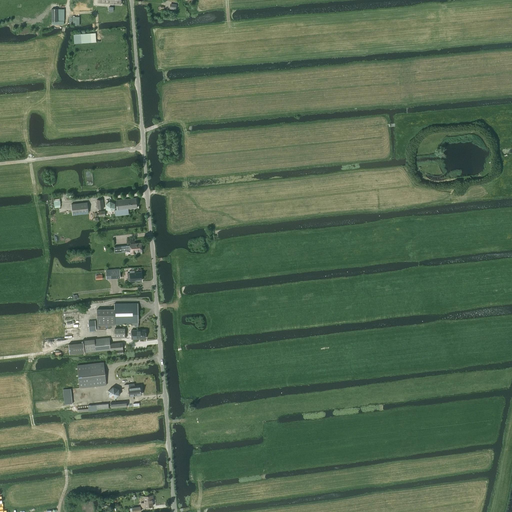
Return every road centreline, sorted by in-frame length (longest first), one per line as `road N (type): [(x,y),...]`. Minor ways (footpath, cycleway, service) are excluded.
road 1 (tertiary): [(175,511),(129,0)]
road 2 (track): [(415,121),(193,139),(174,121),(141,131)]
road 3 (track): [(0,163),(143,148)]
